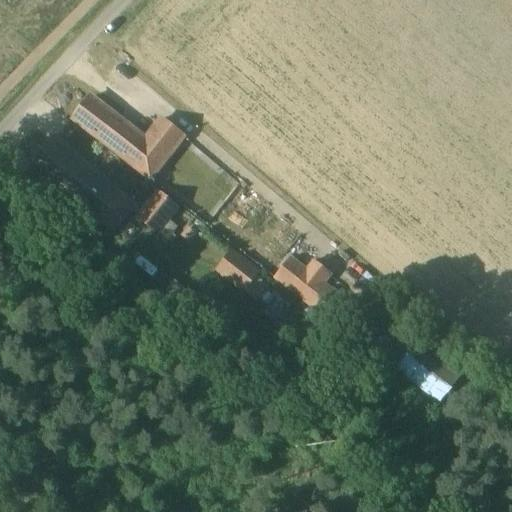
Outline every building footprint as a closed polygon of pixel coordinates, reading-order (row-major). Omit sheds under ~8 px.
[(160,119),(145,139),(92,98),(74,121),(151,182),(184,138),(160,119)] [(103,220),(115,230),(132,211),(52,143),(34,163),(102,220),(103,220)] [(180,208),(158,190),(136,219),(158,236),(180,208)] [(188,229),(182,237),(189,243),(195,235),(188,229)] [(247,291),(262,271),(233,249),(218,268),(216,272),(245,294),(247,291)] [(289,258),(272,280),(316,315),(333,293),(324,285),(331,277),(312,262),(305,271),(289,258)] [(274,299),(267,292),(260,300),(268,306),(274,299)] [(415,342),(396,368),(441,401),(460,376),(415,342)]
